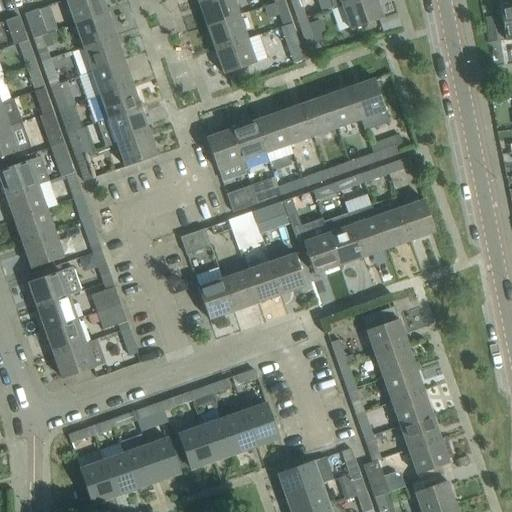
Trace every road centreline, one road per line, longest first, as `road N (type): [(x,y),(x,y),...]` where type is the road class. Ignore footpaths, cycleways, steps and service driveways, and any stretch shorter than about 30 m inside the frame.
road 1 (tertiary): [(511,335),(444,0)]
road 2 (residential): [(131,213),(186,369)]
road 3 (residential): [(34,411),(54,415),(186,369)]
